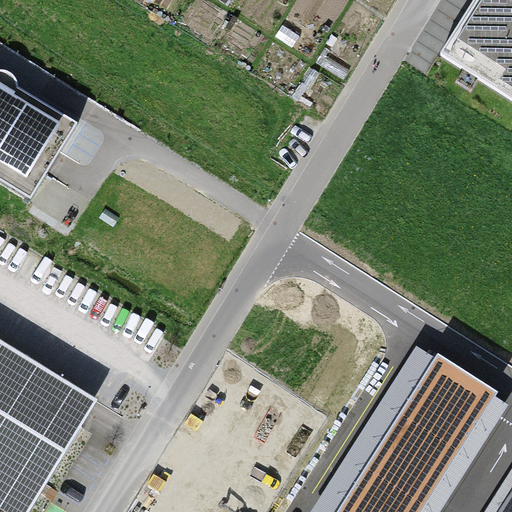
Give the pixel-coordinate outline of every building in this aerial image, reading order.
[(486,0),(445,67),(511,107),(511,13),(490,0),(486,0)] [(74,125),(0,77),(0,187),(24,203),(74,125)] [(32,511),(46,491),(98,407),(0,346),(0,511),(32,511)] [(417,511),(492,396),(439,362),(343,511),(417,511)] [(511,511),(511,498),(502,511),(511,511)]
